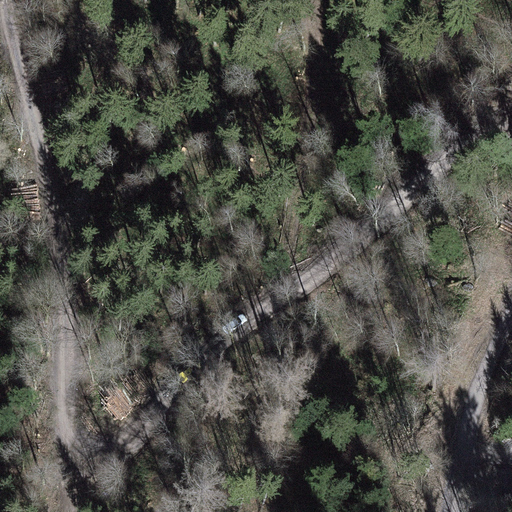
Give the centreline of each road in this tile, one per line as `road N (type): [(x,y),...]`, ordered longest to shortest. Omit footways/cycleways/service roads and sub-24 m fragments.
road 1 (track): [(511,127),(466,144),(156,396),(126,452),(74,460)]
road 2 (track): [(74,460),(40,197),(0,13)]
road 3 (track): [(449,511),(449,455),(477,359),(511,297)]
